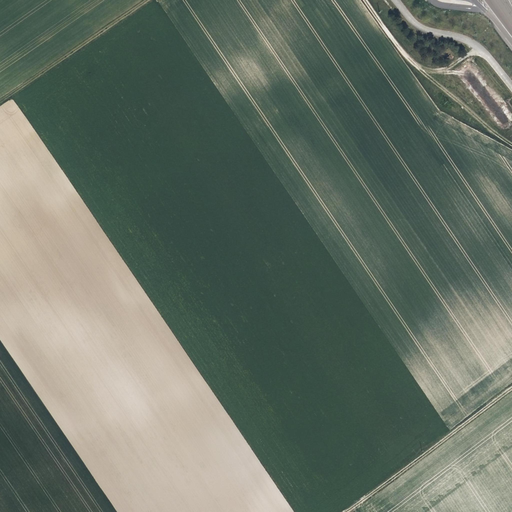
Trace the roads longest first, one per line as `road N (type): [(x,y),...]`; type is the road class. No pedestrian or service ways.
road 1 (track): [(511,148),(440,109),(362,0)]
road 2 (track): [(511,389),(361,503)]
road 3 (track): [(0,102),(148,0)]
